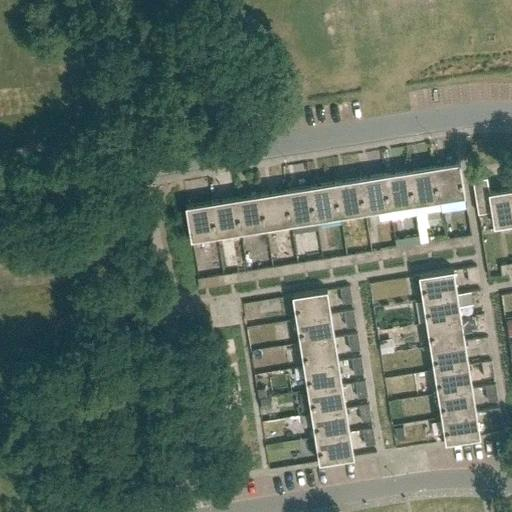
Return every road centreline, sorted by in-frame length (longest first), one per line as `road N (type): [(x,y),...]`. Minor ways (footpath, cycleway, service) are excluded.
road 1 (unclassified): [(0,189),(511,118)]
road 2 (residential): [(247,511),(457,479),(511,482)]
